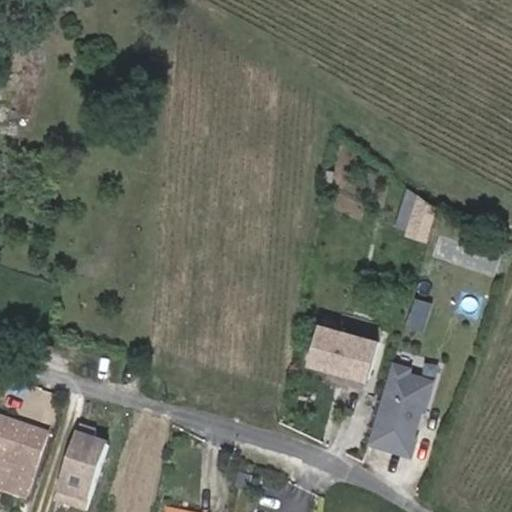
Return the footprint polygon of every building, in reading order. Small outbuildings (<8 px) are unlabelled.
[(426,330),(433,301),(415,296),(408,325),(426,330)] [(379,344),(321,327),(311,361),(370,378),(379,344)] [(438,376),(394,363),(369,448),(413,461),(438,376)] [(17,418),(0,411),(0,487),(27,496),(51,430),(30,423),(28,429),(19,426),(17,418)] [(30,423),(17,418),(19,426),(28,429),(30,423)] [(352,443),(368,444),(370,419),(354,418),(352,443)] [(115,443),(82,433),(60,499),(93,509),(115,443)]
